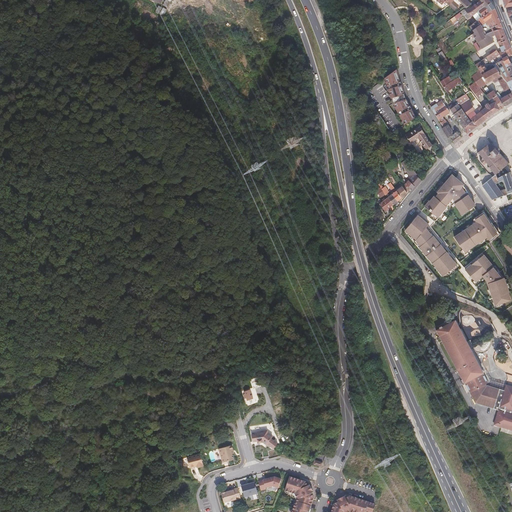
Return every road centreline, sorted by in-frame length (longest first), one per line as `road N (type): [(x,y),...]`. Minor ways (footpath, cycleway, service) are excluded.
road 1 (unclassified): [(250,468),(232,398),(219,382),(0,346)]
road 2 (primary): [(460,510),(397,371),(355,238)]
road 3 (primary): [(355,238),(338,104),(304,0)]
road 4 (residential): [(344,284),(338,349),(345,428),(333,473)]
road 5 (primary): [(317,82),(344,267)]
road 6 (residential): [(378,0),(396,22),(419,108),(453,156)]
road 7 (primary): [(317,82),(355,238)]
road 8 (residential): [(355,264),(453,156)]
